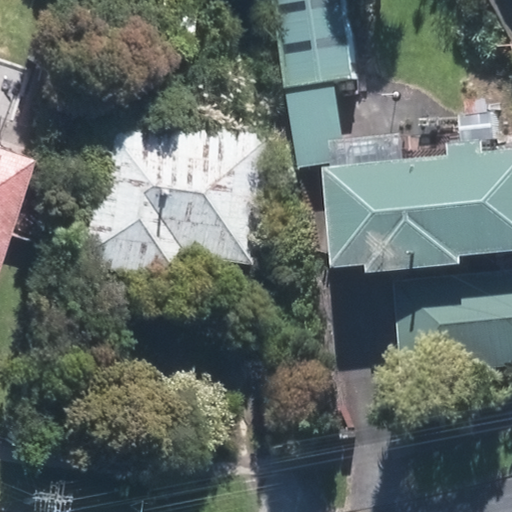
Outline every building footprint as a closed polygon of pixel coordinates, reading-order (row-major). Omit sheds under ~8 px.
[(343,0),(281,0),(294,87),(355,77),(343,0)] [(238,263),(255,132),(79,109),(59,261),(163,275),(166,253),(238,263)] [(0,194),(12,159),(0,155),(0,194)] [(511,160),(338,178),(348,275),(398,270),(399,278),(465,272),(464,263),(511,257),(511,160)] [(511,276),(402,288),(411,378),(511,368),(511,276)]
